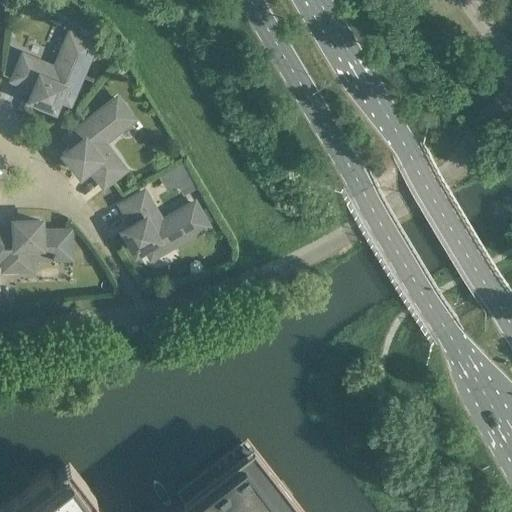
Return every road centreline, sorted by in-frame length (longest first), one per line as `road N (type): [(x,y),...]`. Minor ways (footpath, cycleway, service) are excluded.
road 1 (secondary): [(252,0),(511,440)]
road 2 (secondary): [(511,332),(317,0)]
road 3 (residential): [(0,179),(26,181),(62,200),(99,240)]
